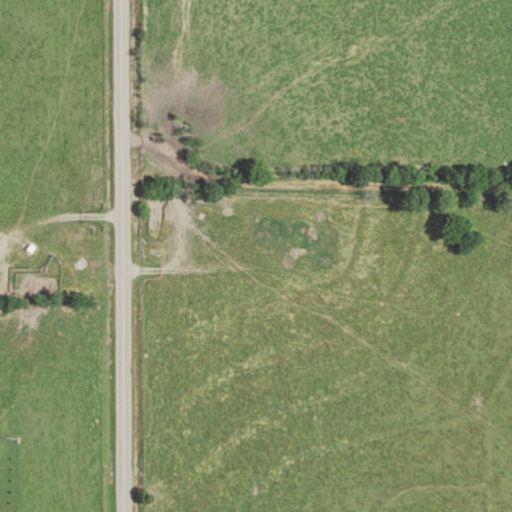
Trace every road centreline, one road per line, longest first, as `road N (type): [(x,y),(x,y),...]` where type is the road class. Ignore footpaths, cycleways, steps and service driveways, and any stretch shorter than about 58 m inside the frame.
road 1 (secondary): [(128,511),(126,0)]
road 2 (residential): [(127,137),(216,205),(511,212)]
